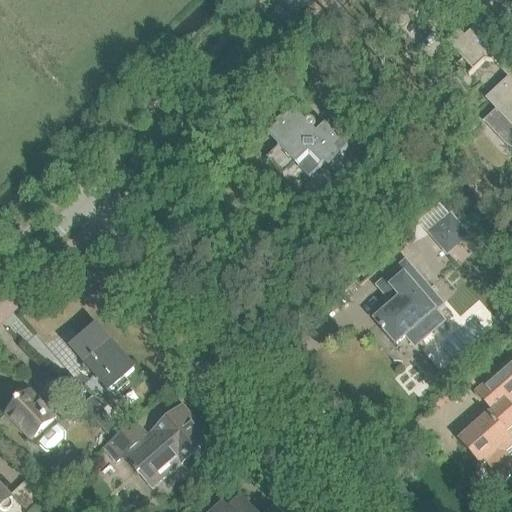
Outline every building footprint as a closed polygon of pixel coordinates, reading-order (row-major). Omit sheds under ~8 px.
[(511,67),(477,30),(466,40),(461,35),(448,46),(463,62),(458,66),(468,78),(484,63),(493,64),(508,80),(488,99),(499,110),(484,124),(508,149),(511,151),(511,150),(511,67)] [(343,156),(349,150),(365,134),(342,110),(326,126),(317,134),(314,131),(317,128),(316,123),(315,122),(310,121),(307,124),(295,112),(285,122),(283,120),(276,126),(279,128),(269,137),(279,148),(267,160),(284,178),(296,166),(310,180),(324,167),(336,180),(352,165),(343,156)] [(448,255),(468,237),(451,217),(431,235),(448,255)] [(355,268),(364,279),(375,270),(365,259),(355,268)] [(435,313),(442,306),(406,264),(386,281),(403,300),(378,322),(377,322),(382,329),(381,331),(384,334),(385,333),(397,346),(398,345),(413,331),(422,341),(444,323),(435,313)] [(135,370),(98,328),(72,350),(110,393),(135,370)] [(511,478),(511,460),(506,454),(511,448),(511,439),(507,434),(511,430),(511,407),(509,404),(511,401),(511,363),(483,388),(477,394),(494,413),(493,414),(461,442),(482,467),(486,463),(487,463),(505,484),(511,478)] [(54,453),(65,442),(66,433),(28,395),(27,396),(26,395),(9,412),(10,413),(8,414),(45,453),(54,453)] [(92,398),(82,407),(111,438),(120,430),(92,398)] [(117,463),(124,457),(153,490),(210,440),(183,409),(148,440),(135,425),(106,451),(117,463)] [(29,479),(11,496),(25,511),(30,511),(46,497),(29,479)] [(283,511),(279,507),(273,511),(253,511),(242,499),(228,511),(224,507),(217,511),(283,511)]
